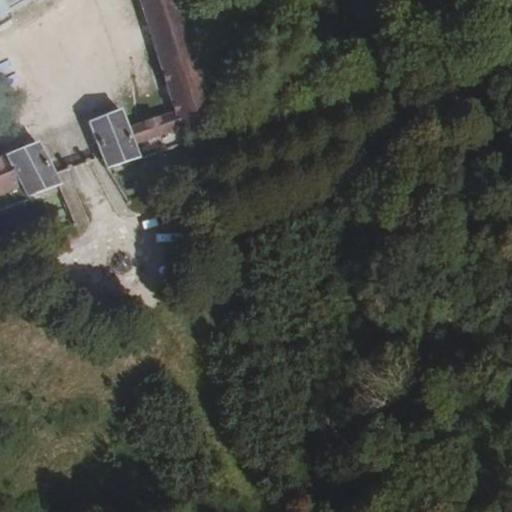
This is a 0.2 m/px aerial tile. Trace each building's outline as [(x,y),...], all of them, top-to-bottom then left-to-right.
[(0,0),(0,18),(30,0),(36,0),(39,4),(45,0),(0,0)] [(136,0),(172,113),(127,129),(134,148),(213,117),(175,0),(136,0)] [(87,124),(105,171),(138,159),(134,148),(127,129),(120,111),(87,124)] [(38,144),(4,157),(20,191),(26,202),(60,188),(38,144)] [(0,198),(20,191),(4,157),(0,158),(0,198)]
